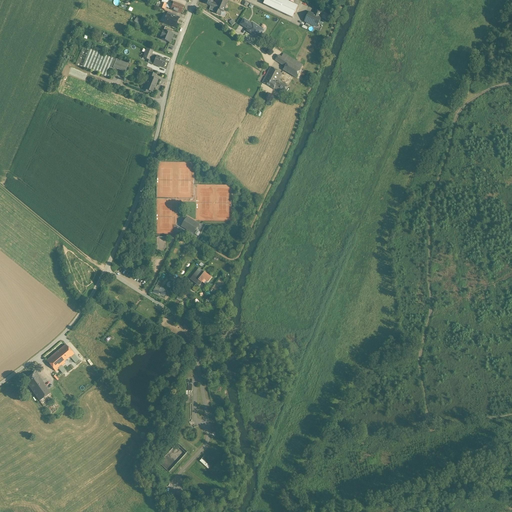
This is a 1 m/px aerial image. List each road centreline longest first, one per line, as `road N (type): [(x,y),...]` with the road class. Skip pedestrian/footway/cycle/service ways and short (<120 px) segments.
road 1 (unclassified): [(0,384),(58,339),(85,306),(141,188),(162,109)]
road 2 (track): [(252,97),(223,154),(211,161),(175,143),(167,118),(180,63),(206,31),(226,31),(250,50),(256,76)]
